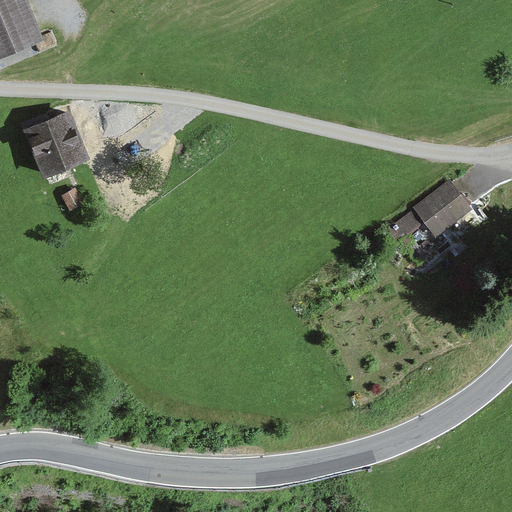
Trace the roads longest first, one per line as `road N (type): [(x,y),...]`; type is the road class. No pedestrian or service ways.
road 1 (tertiary): [(0,449),(50,446),(217,472),(309,464),(429,427),(511,365)]
road 2 (unclassified): [(511,150),(434,153),(151,93),(0,88)]
